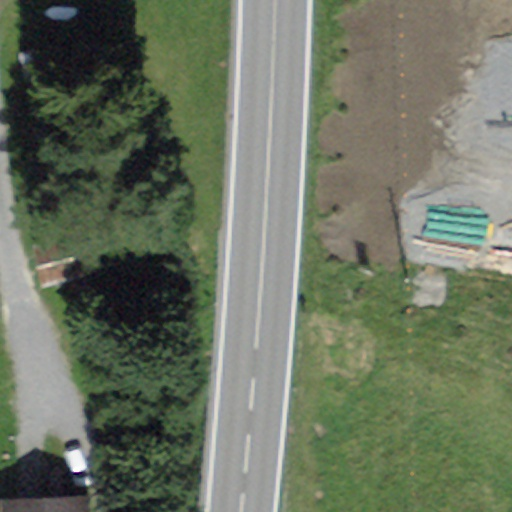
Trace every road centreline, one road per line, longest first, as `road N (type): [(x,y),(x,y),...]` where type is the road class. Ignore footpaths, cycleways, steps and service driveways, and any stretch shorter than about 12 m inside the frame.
road 1 (secondary): [(233,511),(261,227),(272,0)]
road 2 (track): [(0,168),(28,332),(100,511)]
